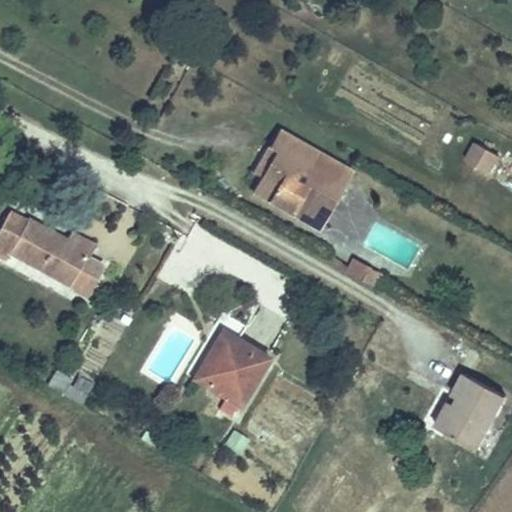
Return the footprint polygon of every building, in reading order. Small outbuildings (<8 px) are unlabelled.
[(300,197),(326,211),(349,171),(273,127),(263,144),(273,151),(260,172),(300,197)] [(488,171),(496,154),(476,143),(467,159),(488,171)] [(263,144),(249,166),(260,172),(273,151),(263,144)] [(250,189),(290,213),(300,197),(260,172),(250,189)] [(316,228),(326,211),(300,197),(290,213),(316,228)] [(86,254),(66,243),(60,239),(64,231),(32,212),(27,219),(10,209),(0,225),(0,248),(6,251),(10,243),(73,278),(86,254)] [(73,231),(66,243),(86,254),(93,242),(73,231)] [(104,264),(86,254),(73,278),(90,289),(104,264)] [(345,277),(377,290),(384,273),(353,259),(345,277)] [(219,323),(208,343),(219,349),(230,329),(219,323)] [(219,349),(208,343),(191,373),(240,400),(268,350),(230,329),(219,349)] [(436,420),(443,426),(471,373),(464,368),(436,420)] [(85,403),(91,382),(51,370),(45,391),(85,403)] [(471,373),(443,426),(479,445),(506,392),(471,373)]
